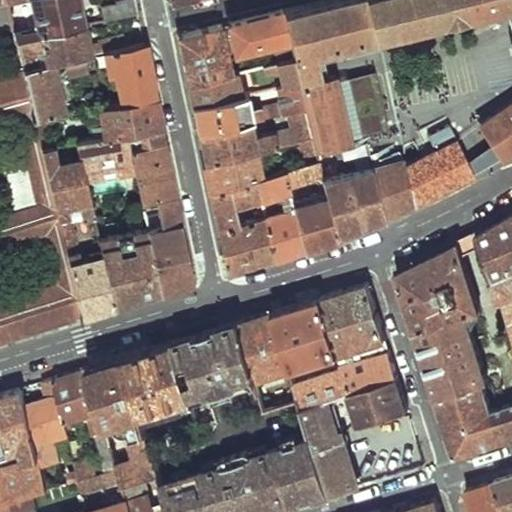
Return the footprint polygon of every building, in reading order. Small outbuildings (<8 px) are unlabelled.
[(37,0),(43,26),(16,32),(18,39),(84,24),(78,0),(37,0)] [(137,13),(133,0),(131,0),(106,6),(109,19),(137,13)] [(291,50),(292,53),(309,49),(511,0),(511,103),(481,123),(494,143),(503,156),(511,150),(511,0),(325,0),(282,10),(289,36),(291,50)] [(282,10),(228,23),(234,50),(289,36),(282,10)] [(25,70),(43,65),(40,51),(49,48),(53,63),(64,60),(92,53),(84,24),(18,39),(24,65),(25,70)] [(188,84),(226,75),(215,26),(177,35),(183,60),(188,84)] [(104,50),(123,45),(120,32),(97,37),(100,51),(104,50)] [(123,45),(104,50),(109,71),(115,70),(117,79),(111,81),(113,90),(119,88),(122,101),(154,95),(152,87),(142,40),(123,45)] [(313,68),(309,49),(292,53),(293,58),(297,71),(313,68)] [(292,53),(291,50),(282,52),(285,59),(293,58),(292,53)] [(92,53),(64,60),(66,70),(95,63),(93,53),(92,53)] [(285,59),(276,62),(282,85),(299,81),(297,71),(293,58),(285,59)] [(37,120),(64,114),(53,63),(43,65),(25,70),(37,120)] [(0,70),(0,118),(19,114),(23,135),(39,130),(37,120),(25,70),(24,65),(0,70)] [(299,81),(300,84),(321,80),(317,67),(313,68),(297,71),(299,81)] [(192,106),(241,95),(236,72),(226,75),(188,84),(191,100),(192,106)] [(321,80),(300,84),(305,107),(312,137),(317,155),(337,151),(351,147),(334,78),(321,80)] [(282,85),(276,87),(282,113),(287,112),(305,107),(300,84),(299,81),(282,85)] [(250,121),(252,120),(247,93),(241,95),(192,106),(193,112),(198,134),(250,121)] [(122,101),(100,106),(107,137),(126,133),(160,126),(155,102),(154,95),(122,101)] [(260,119),(278,114),(274,103),(257,106),(260,119)] [(272,132),(254,136),(250,121),(198,134),(199,139),(204,163),(257,150),(299,140),(312,137),(305,107),(287,112),(291,134),(275,138),(272,132)] [(160,126),(126,133),(129,148),(164,141),(162,133),(160,126)] [(39,130),(23,135),(40,205),(55,200),(44,151),(39,130)] [(82,154),(85,168),(131,158),(129,148),(126,133),(107,137),(79,143),(82,154)] [(312,137),(299,140),(305,165),(317,161),(317,159),(317,155),(312,137)] [(164,141),(129,148),(131,158),(141,205),(154,202),(175,198),(167,159),(164,141)] [(351,147),(337,151),(340,160),(355,157),(359,171),(335,176),(332,160),(330,158),(317,159),(317,161),(320,174),(325,193),(335,235),(359,226),(384,217),(373,167),(367,143),(351,147)] [(494,143),(467,160),(475,174),(503,156),(494,143)] [(467,160),(458,144),(405,167),(402,161),(373,167),(384,217),(434,194),(468,178),(475,174),(467,160)] [(85,168),(82,154),(57,159),(54,149),(44,151),(55,200),(57,209),(80,204),(84,220),(95,217),(95,215),(85,168)] [(256,178),(275,173),(274,168),(261,167),(257,150),(204,163),(205,169),(210,191),(256,178)] [(284,170),(287,183),(320,174),(317,161),(305,165),(284,170)] [(256,178),(261,197),(282,192),(283,197),(290,194),(289,192),(287,183),(284,170),(275,173),(256,178)] [(272,255),(265,216),(239,224),(235,208),(262,199),(261,197),(256,178),(210,191),(217,226),(226,269),(249,262),(272,255)] [(335,235),(325,193),(297,201),(295,192),(289,192),(290,194),(293,205),(303,246),(318,241),(335,235)] [(175,198),(154,202),(160,231),(147,234),(159,292),(176,287),(193,282),(175,198)] [(0,249),(44,236),(62,231),(60,219),(57,209),(55,200),(40,205),(0,216),(0,249)] [(303,246),(293,205),(264,213),(265,216),(272,255),(287,251),(303,246)] [(143,215),(144,219),(151,217),(148,208),(141,209),(143,215)] [(493,278),(511,271),(511,209),(501,216),(477,231),(493,278)] [(147,234),(146,231),(111,239),(110,231),(115,230),(111,211),(95,215),(95,217),(104,258),(115,306),(137,299),(159,292),(147,234)] [(144,219),(143,215),(137,217),(138,226),(145,225),(144,219)] [(62,231),(68,256),(79,254),(70,217),(60,219),(62,231)] [(62,231),(44,236),(54,283),(73,278),(70,266),(68,256),(62,231)] [(396,270),(415,330),(469,314),(481,310),(459,240),(427,255),(396,270)] [(115,306),(104,258),(70,266),(73,278),(82,315),(98,311),(115,306)] [(511,271),(493,278),(499,300),(504,299),(511,324),(511,271)] [(82,315),(73,278),(54,283),(0,299),(0,339),(34,329),(82,315)] [(322,295),(340,351),(386,337),(368,282),(345,289),(322,295)] [(274,309),(292,366),(340,351),(322,295),(297,302),(274,309)] [(256,369),(258,376),(292,366),(274,309),(256,315),(239,319),(256,369)] [(483,379),(490,377),(488,371),(469,314),(415,330),(427,368),(435,395),(483,379)] [(206,329),(174,339),(190,389),(256,369),(239,319),(206,329)] [(386,337),(340,351),(344,363),(389,348),(386,337)] [(122,355),(141,411),(192,396),(190,389),(174,339),(148,347),(122,355)] [(398,373),(389,348),(344,363),(345,366),(353,388),(398,373)] [(88,365),(106,423),(141,411),(122,355),(105,360),(88,365)] [(511,393),(511,364),(488,371),(490,377),(483,379),(491,400),(511,393)] [(95,429),(107,425),(106,423),(88,365),(70,370),(51,376),(66,425),(72,424),(70,417),(92,410),(92,418),(95,429)] [(353,388),(345,366),(301,380),(297,381),(299,387),(301,396),(304,404),(326,396),(348,390),(353,388)] [(256,369),(190,389),(192,396),(193,399),(213,393),(215,398),(239,391),(238,386),(259,379),(258,376),(256,369)] [(353,388),(348,390),(359,423),(409,407),(404,391),(398,373),(353,388)] [(47,486),(58,483),(52,458),(50,459),(47,448),(48,441),(47,438),(67,431),(66,425),(51,376),(42,379),(46,394),(24,400),(35,438),(39,454),(47,486)] [(496,443),(511,437),(511,403),(494,409),(491,400),(483,379),(435,395),(455,455),(496,443)] [(0,448),(35,438),(24,400),(21,386),(0,391),(0,448)] [(301,396),(299,387),(273,396),(270,387),(262,389),(268,407),(301,396)] [(346,487),(360,483),(344,436),(340,437),(326,396),(304,404),(314,434),(332,491),(346,487)] [(95,429),(101,449),(107,469),(95,472),(89,452),(74,457),(77,468),(80,477),(84,490),(123,478),(119,464),(107,425),(95,429)] [(147,431),(146,426),(138,427),(140,432),(126,437),(128,444),(131,444),(135,459),(119,464),(123,478),(125,483),(135,480),(160,471),(150,441),(147,431)] [(296,432),(281,437),(284,444),(299,439),(296,432)] [(174,477),(163,480),(172,511),(261,511),(332,491),(314,434),(299,439),(284,444),(269,448),(249,447),(222,455),(207,467),(190,472),(174,477)] [(47,486),(39,454),(0,464),(0,499),(33,490),(39,489),(44,487),(47,486)] [(222,455),(205,460),(207,467),(222,455)] [(188,465),(172,470),(174,477),(190,472),(188,465)] [(80,477),(77,468),(68,471),(70,480),(80,477)] [(47,486),(44,487),(48,500),(84,490),(80,477),(70,480),(58,483),(47,486)] [(493,483),(503,511),(511,511),(511,477),(508,478),(493,483)] [(155,511),(146,479),(135,483),(135,480),(125,483),(125,484),(127,493),(129,497),(133,511),(155,511)] [(473,511),(503,511),(493,483),(480,487),(467,491),(473,511)] [(127,493),(125,484),(118,486),(121,495),(127,493)] [(33,490),(35,500),(41,498),(39,489),(33,490)] [(0,511),(21,511),(38,507),(35,500),(33,490),(0,499),(0,511)] [(133,511),(129,497),(88,509),(89,511),(133,511)] [(403,507),(404,511),(441,511),(436,497),(420,502),(403,507)]
